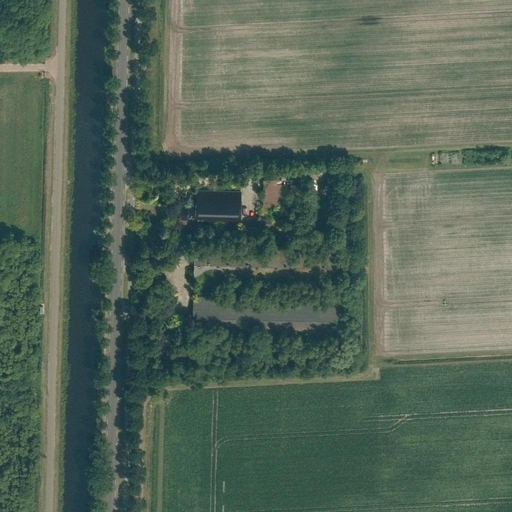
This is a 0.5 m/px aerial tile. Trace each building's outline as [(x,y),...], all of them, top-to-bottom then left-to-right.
[(301,206),(302,179),(264,178),(263,204),(301,206)] [(240,223),(241,191),(198,189),(197,201),(179,201),(178,217),(196,218),(196,222),(240,223)] [(270,234),(270,218),(257,218),(257,227),(257,234),(270,234)] [(235,240),(257,240),(257,234),(257,227),(236,226),(235,240)] [(338,285),(339,249),(195,245),(194,281),(338,285)] [(337,338),(338,301),(194,297),(193,334),(337,338)]
